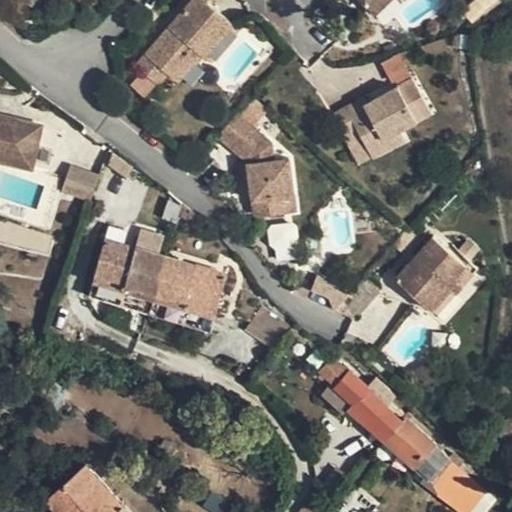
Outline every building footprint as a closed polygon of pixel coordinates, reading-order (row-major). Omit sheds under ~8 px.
[(234,26),(203,0),(195,0),(139,68),(160,85),(168,76),(178,84),(203,55),(207,59),(234,26)] [(366,0),(374,8),(382,0),(366,0)] [(382,0),(374,8),(380,14),(393,0),(382,0)] [(357,113),(353,106),(335,115),(350,140),(364,132),(375,151),(394,141),(387,129),(400,121),(405,128),(434,111),(416,79),(372,104),(357,113)] [(368,98),(353,106),(357,113),(372,104),(368,98)] [(0,120),(13,123),(15,117),(0,114),(0,120)] [(221,137),(251,163),(258,219),(300,214),(293,159),(278,161),(275,141),(253,123),(241,114),(221,137)] [(0,120),(0,146),(34,152),(39,121),(15,117),(13,123),(0,120)] [(397,147),(394,141),(375,151),(378,157),(397,147)] [(34,152),(0,146),(0,159),(32,165),(34,152)] [(72,166),(64,189),(92,199),(100,175),(72,166)] [(438,231),(400,274),(436,305),(473,263),(438,231)] [(157,290),(167,254),(106,237),(95,279),(125,287),(127,282),(157,290)] [(167,254),(157,290),(187,298),(185,304),(216,312),(227,271),(167,254)] [(151,311),(155,296),(125,287),(95,279),(90,294),(151,311)] [(155,296),(157,290),(127,282),(125,287),(155,296)] [(157,290),(155,296),(185,304),(187,298),(157,290)] [(155,296),(151,311),(212,328),(216,312),(185,304),(155,296)] [(262,299),(249,322),(275,338),(289,316),(262,299)] [(311,334),(300,322),(294,328),(305,339),(311,334)] [(322,372),(327,376),(341,360),(335,356),(322,372)] [(376,375),(371,380),(368,383),(341,360),(327,376),(354,400),(349,406),(386,437),(404,415),(375,391),(379,387),(383,381),(376,375)] [(56,381),(43,402),(55,409),(68,390),(56,381)] [(452,455),(407,413),(404,415),(386,437),(414,462),(410,469),(448,502),(470,474),(461,464),(464,460),(455,452),(452,455)] [(511,437),(511,416),(497,422),(504,441),(511,437)] [(133,511),(134,511),(88,461),(49,496),(63,511),(133,511)] [(323,511),(313,500),(298,511),(323,511)]
